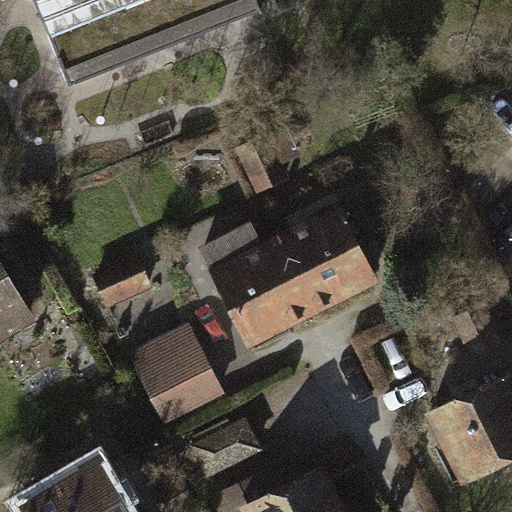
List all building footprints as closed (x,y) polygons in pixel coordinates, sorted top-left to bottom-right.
[(36,0),(70,83),(261,8),(257,0),(36,0)] [(242,147),(262,189),(287,177),(267,135),(242,147)] [(341,208),(278,240),(313,308),(375,277),(341,208)] [(252,225),(205,249),(216,272),(215,272),(250,340),(313,308),(278,240),(263,247),(252,225)] [(0,259),(0,328),(31,311),(0,259)] [(108,302),(150,283),(139,259),(97,278),(108,302)] [(499,342),(483,308),(459,319),(476,353),(499,342)] [(199,346),(145,372),(168,417),(221,390),(199,346)] [(511,382),(507,373),(432,411),(466,478),(511,454),(511,382)] [(259,447),(246,421),(197,445),(210,471),(259,447)] [(129,511),(100,462),(27,504),(31,511),(129,511)] [(256,476),(227,491),(237,511),(345,511),(322,467),(266,495),(256,476)] [(182,511),(196,504),(180,479),(164,489),(178,511),(182,511)]
